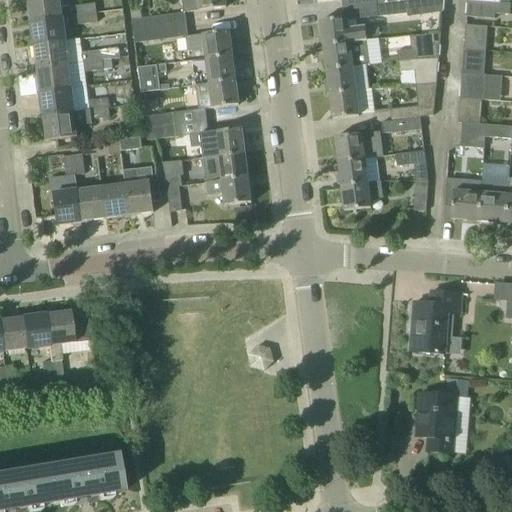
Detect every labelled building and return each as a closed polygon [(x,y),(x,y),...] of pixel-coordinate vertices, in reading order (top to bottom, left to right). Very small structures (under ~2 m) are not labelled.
[(28,0),(31,22),(62,18),(59,0),(28,0)] [(182,0),(184,14),(226,9),(224,0),(182,0)] [(316,0),(317,4),(344,1),(345,9),(376,5),(405,2),(404,0),(316,0)] [(405,2),(376,5),(377,18),(407,15),(405,2)] [(509,16),(510,5),(467,2),(466,18),(494,20),(494,15),(509,16)] [(76,7),(77,16),(97,14),(96,4),(76,7)] [(130,13),(133,32),(163,28),(162,17),(140,20),(139,12),(130,13)] [(98,24),(97,14),(77,16),(78,26),(98,24)] [(34,46),(65,42),(62,18),(31,22),(34,46)] [(319,22),(323,47),(365,42),(364,28),(348,30),(347,21),(346,18),(319,22)] [(465,27),(463,51),(485,53),(487,28),(465,27)] [(165,41),(163,28),(133,32),(135,45),(165,41)] [(205,61),(232,57),(229,32),(185,38),(187,52),(204,50),(205,61)] [(398,63),(438,59),(440,35),(409,37),(411,51),(396,53),(398,63)] [(37,70),(103,62),(102,61),(120,59),(119,50),(82,54),(81,40),(65,42),(34,46),(37,70)] [(368,65),(365,42),(323,47),(326,71),(353,68),(353,67),(368,65)] [(461,75),(485,77),(485,76),(484,76),(485,53),(463,51),(461,75)] [(205,61),(208,85),(235,81),(232,57),(205,61)] [(424,84),(436,83),(438,59),(398,63),(399,73),(413,72),(415,85),(424,84)] [(103,62),(37,70),(40,94),(71,90),(69,75),(104,71),(103,62)] [(159,91),(156,67),(138,70),(141,93),(159,91)] [(326,71),(329,96),(356,92),(353,68),(326,71)] [(461,75),(460,100),(481,101),(483,101),(485,77),(461,75)] [(208,85),(195,87),(199,111),(238,106),(235,81),(208,85)] [(40,94),(43,118),(74,114),(71,90),(40,94)] [(371,90),(356,92),(329,96),(332,120),(359,117),(359,115),(373,113),(371,90)] [(417,100),(418,108),(389,111),(391,122),(420,119),(420,118),(433,116),(434,98),(417,100)] [(88,102),(90,112),(109,110),(107,100),(88,102)] [(462,124),(479,125),(481,101),(460,100),(458,124),(462,124)] [(90,112),(74,114),(43,118),(46,142),(77,138),(76,127),(91,125),(91,121),(110,119),(109,110),(90,112)] [(145,130),(175,126),(173,114),(144,118),(145,130)] [(420,119),(391,122),(392,135),(421,131),(420,119)] [(462,124),(461,136),(485,138),(511,140),(511,128),(479,125),(462,124)] [(175,126),(145,130),(147,142),(176,138),(175,126)] [(191,161),(203,160),(244,154),(241,130),(214,133),(199,135),(192,136),(194,147),(189,147),(191,161)] [(334,138),(338,163),(365,160),(383,158),(379,133),(362,136),(361,135),(334,138)] [(461,136),(460,148),(484,150),(485,138),(461,136)] [(121,151),(130,150),(141,149),(140,138),(120,141),(121,151)] [(121,151),(120,141),(109,142),(112,171),(124,170),(121,151)] [(415,184),(427,184),(427,183),(424,152),(395,156),(397,168),(413,166),(415,180),(415,184)] [(203,160),(206,184),(248,179),(244,154),(203,160)] [(84,176),(82,156),(73,157),(76,176),(84,176)] [(76,176),(73,157),(63,158),(64,165),(66,178),(76,176)] [(338,163),(341,187),(369,183),(365,160),(338,163)] [(167,189),(179,188),(181,188),(180,177),(183,176),(181,162),(162,164),(165,178),(167,189)] [(504,183),(507,170),(482,165),(479,178),(504,183)] [(251,203),(248,179),(206,184),(208,197),(222,195),(224,207),(251,203)] [(478,224),(505,226),(509,180),(508,180),(508,183),(482,182),(481,195),(478,224)] [(446,181),(444,210),(452,210),(451,222),(478,224),(481,195),(463,194),(464,182),(446,181)] [(129,216),(153,213),(149,183),(125,186),(129,216)] [(369,183),(341,187),(344,212),(372,209),(370,200),(382,198),(380,183),(369,184),(369,183)] [(414,212),(425,212),(427,184),(415,184),(414,212)] [(129,216),(125,186),(102,189),(105,220),(129,216)] [(179,188),(167,189),(170,214),(182,213),(179,188)] [(105,220),(102,189),(78,192),(82,223),(105,220)] [(82,223),(78,192),(53,195),(57,226),(82,223)] [(250,208),(234,210),(236,223),(252,221),(250,208)] [(491,300),(502,300),(501,319),(511,319),(511,284),(491,284),(491,300)] [(459,315),(461,295),(431,293),(430,305),(413,303),(410,353),(445,355),(447,314),(459,315)] [(220,326),(173,332),(190,471),(242,465),(242,461),(288,455),(284,422),(274,423),(260,305),(218,310),(220,326)] [(49,346),(51,361),(53,381),(63,380),(60,360),(62,360),(61,355),(92,351),(88,319),(70,321),(69,312),(45,315),(49,346)] [(25,349),(49,346),(45,315),(21,318),(25,349)] [(21,318),(0,321),(0,340),(2,352),(25,349),(21,318)] [(53,381),(51,361),(41,362),(43,382),(53,381)] [(13,367),(4,368),(6,388),(15,386),(13,367)] [(426,456),(427,456),(428,456),(428,453),(452,455),(456,397),(419,394),(416,438),(417,438),(417,436),(428,437),(426,456)] [(121,493),(115,456),(43,468),(49,505),(121,493)] [(0,511),(6,511),(49,505),(43,468),(0,475),(0,511)]
